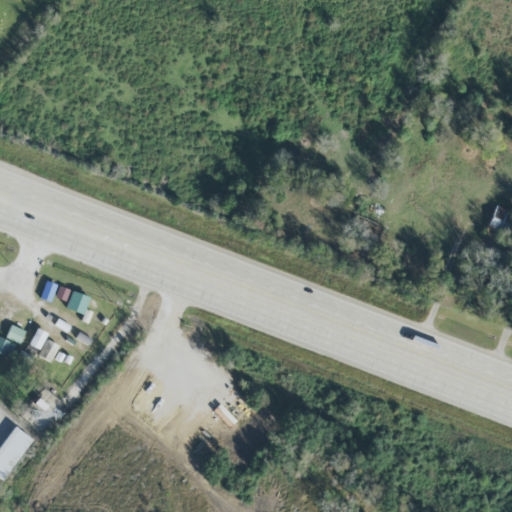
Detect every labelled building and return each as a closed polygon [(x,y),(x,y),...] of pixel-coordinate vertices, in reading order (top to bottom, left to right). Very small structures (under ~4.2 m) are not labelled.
[(511,222),(508,221),(511,212),(494,205),(486,227),(508,235),(511,222)] [(30,292),(35,277),(28,274),(23,290),(30,292)] [(56,284),(45,280),(38,298),(49,302),(56,284)] [(88,296),(70,291),(65,309),(84,313),(88,296)] [(5,317),(11,321),(21,308),(14,304),(5,317)] [(73,328),(59,319),(54,326),(69,335),(73,328)] [(19,343),(24,330),(10,324),(5,337),(19,343)] [(28,344),(38,349),(46,333),(35,328),(28,344)] [(0,354),(6,358),(13,344),(0,337),(0,354)] [(37,355),(49,361),(58,346),(46,339),(37,355)] [(0,441),(0,476),(28,436),(11,425),(0,441)]
